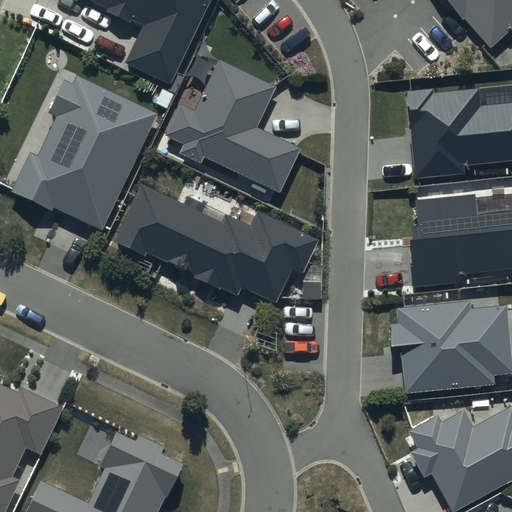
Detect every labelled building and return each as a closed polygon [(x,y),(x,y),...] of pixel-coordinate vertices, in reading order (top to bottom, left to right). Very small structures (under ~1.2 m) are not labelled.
[(78,0),(146,36),(129,66),(162,84),(207,0),(78,0)] [(511,0),(446,0),(489,48),(511,27),(511,0)] [(276,87),(218,60),(194,110),(180,103),(164,136),(183,144),(179,153),(201,164),(204,157),(280,193),(301,149),(256,127),(276,87)] [(57,70),(36,113),(49,119),(32,152),(26,149),(1,199),(49,222),(53,213),(102,237),(163,113),(72,68),(69,76),(57,70)] [(434,88),(406,91),(415,178),(465,173),(464,165),(511,159),(511,103),(480,107),(478,88),(434,93),(434,88)] [(220,221),(140,183),(112,241),(143,256),(146,251),(237,294),(240,287),(276,304),(293,268),(304,273),(320,240),(257,210),(250,225),(224,213),(220,221)] [(476,193),(414,199),(416,227),(408,228),(414,287),(459,282),(458,274),(511,268),(511,209),(478,213),(476,193)] [(469,301),(396,308),(398,323),(389,324),(393,361),(401,360),(404,393),(494,384),(493,375),(511,373),(511,359),(507,306),(470,309),(469,301)] [(0,381),(3,376),(0,374),(0,511),(3,511),(19,480),(13,477),(26,448),(40,455),(63,407),(20,387),(17,393),(0,384),(0,381)] [(442,421),(438,414),(407,431),(417,449),(410,453),(424,477),(431,474),(452,511),(453,511),(511,479),(511,406),(474,428),(463,409),(442,421)] [(135,441),(116,432),(100,466),(105,469),(88,503),(41,481),(25,511),(159,511),(183,464),(161,453),(164,447),(138,435),(135,441)]
